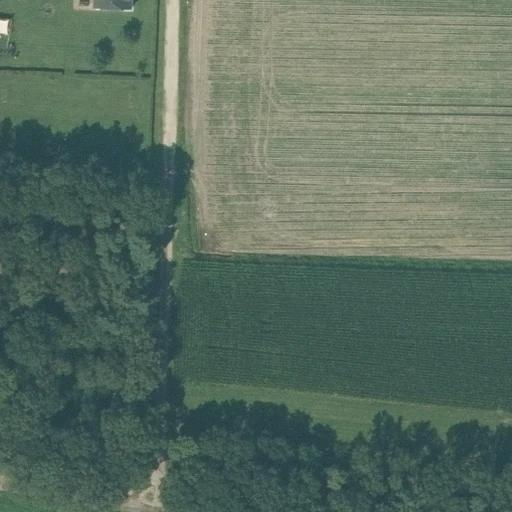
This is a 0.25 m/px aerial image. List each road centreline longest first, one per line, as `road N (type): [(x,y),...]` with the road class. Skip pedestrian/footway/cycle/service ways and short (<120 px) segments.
road 1 (track): [(171,0),(154,511)]
road 2 (track): [(154,511),(0,477)]
